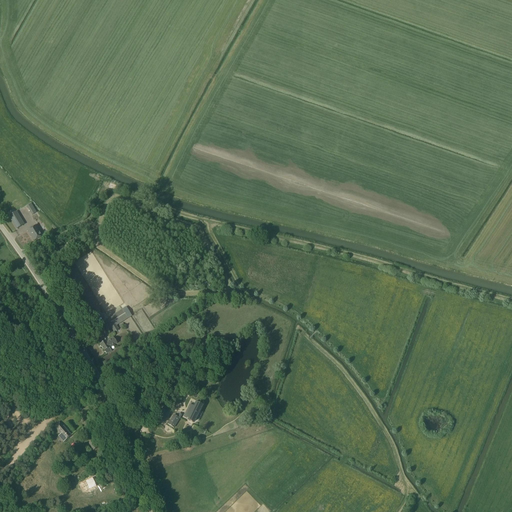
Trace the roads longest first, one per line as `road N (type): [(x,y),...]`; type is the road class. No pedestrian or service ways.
road 1 (unclassified): [(150,511),(110,396),(0,224)]
road 2 (track): [(511,300),(207,220)]
road 3 (track): [(207,220),(107,181),(89,218),(52,239)]
